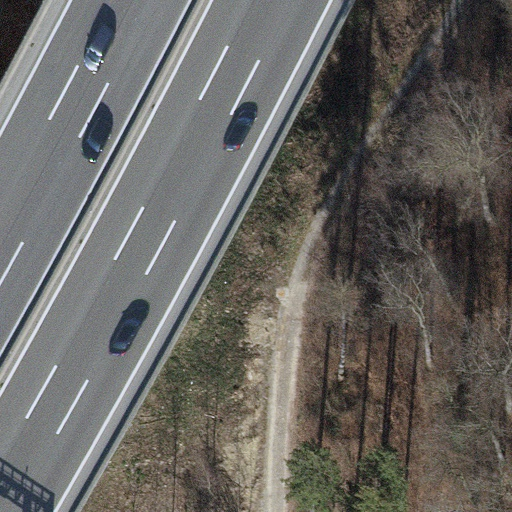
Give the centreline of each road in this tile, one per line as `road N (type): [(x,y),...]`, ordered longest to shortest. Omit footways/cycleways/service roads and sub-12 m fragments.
road 1 (motorway): [(0,504),(272,0)]
road 2 (track): [(276,511),(285,367),(305,260),(466,0)]
road 3 (track): [(10,511),(60,151),(91,0)]
road 4 (motorway): [(132,0),(0,248)]
